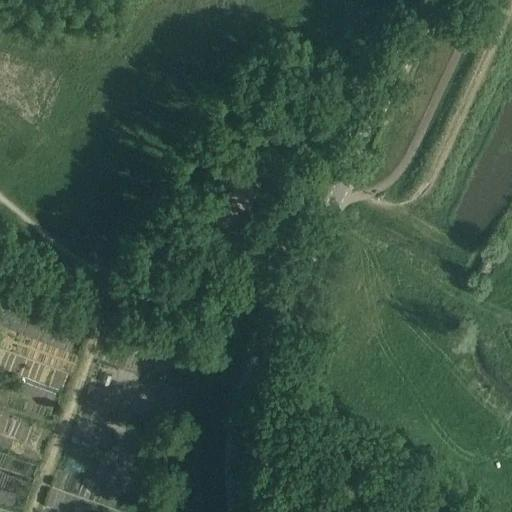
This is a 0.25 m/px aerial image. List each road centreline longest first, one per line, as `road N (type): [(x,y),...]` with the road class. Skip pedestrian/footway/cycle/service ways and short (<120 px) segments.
road 1 (tertiary): [(239,511),(234,470),(242,409),(337,196)]
road 2 (unknown): [(47,511),(113,285)]
road 3 (tertiary): [(431,0),(337,196)]
